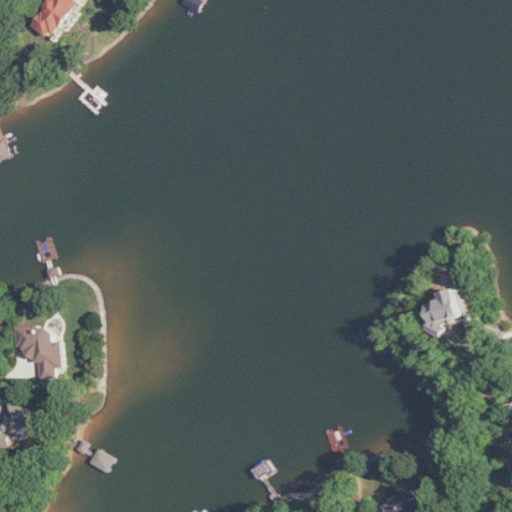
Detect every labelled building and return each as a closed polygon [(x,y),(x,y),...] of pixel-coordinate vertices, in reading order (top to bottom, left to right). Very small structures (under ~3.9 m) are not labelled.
[(52,0),(38,27),(61,40),(82,0),(52,0)] [(0,58),(0,59),(2,64),(12,60),(0,29),(0,58)] [(0,143),(0,161),(0,163),(15,157),(9,140),(0,143)] [(446,292),(448,300),(434,304),(438,324),(468,317),(462,289),(446,292)] [(46,379),(64,378),(63,367),(70,367),(68,340),(61,341),(60,327),(21,329),(22,347),(29,346),(30,357),(44,356),(46,379)] [(12,439),(35,440),(36,407),(13,406),(12,439)] [(431,511),(418,488),(379,511),(431,511)]
